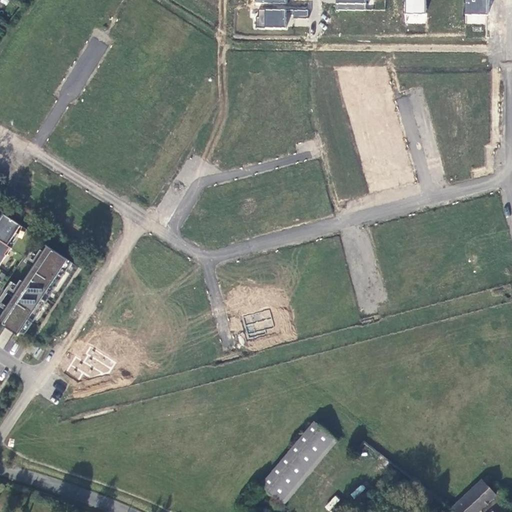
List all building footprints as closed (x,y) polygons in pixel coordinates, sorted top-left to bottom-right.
[(339,0),(339,10),(336,10),(366,11),(366,0),(339,0)] [(405,0),(405,15),(426,15),(425,0),(405,0)] [(445,0),(425,0),(426,15),(445,15),(445,0)] [(465,0),(465,15),(488,16),(487,0),(465,0)] [(294,19),(309,19),(309,10),(258,10),(258,18),(256,18),(256,29),(286,29),(286,14),(294,14),(294,19)] [(336,10),(321,10),(321,19),(339,19),(339,27),(366,28),(366,11),(336,10)] [(139,27),(126,48),(144,59),(157,39),(139,27)] [(144,59),(126,48),(113,70),(117,73),(137,85),(150,62),(144,59)] [(31,58),(21,74),(43,88),(53,72),(31,58)] [(141,87),(137,85),(117,73),(113,79),(109,76),(100,92),(122,105),(128,108),(141,87)] [(122,105),(100,92),(90,107),(108,118),(104,124),(109,127),(122,105)] [(30,107),(16,98),(6,113),(21,122),(30,107)] [(252,125),(257,145),(275,140),(269,115),(250,120),(252,125)] [(234,130),(239,152),(257,148),(257,145),(252,125),(234,130)] [(17,233),(21,226),(4,215),(0,221),(0,241),(8,246),(12,241),(14,242),(19,235),(17,233)] [(0,241),(0,266),(12,249),(8,246),(0,241)] [(0,324),(18,337),(69,260),(48,247),(0,319),(0,324)] [(145,285),(160,259),(143,249),(127,275),(145,285)] [(235,268),(241,289),(260,284),(254,262),(235,268)] [(241,289),(249,316),(268,310),(260,284),(241,289)] [(249,316),(244,317),(250,337),(266,333),(265,329),(274,327),(270,309),(268,310),(249,316)] [(99,326),(87,345),(104,356),(116,336),(99,326)] [(87,345),(84,344),(77,356),(72,354),(67,361),(81,371),(94,367),(92,364),(99,362),(104,356),(87,345)] [(334,443),(310,423),(259,486),(282,504),(334,443)] [(452,510),(450,511),(477,511),(495,496),(481,480),(450,509),(452,510)] [(330,511),(340,499),(334,495),(325,507),(330,511)]
